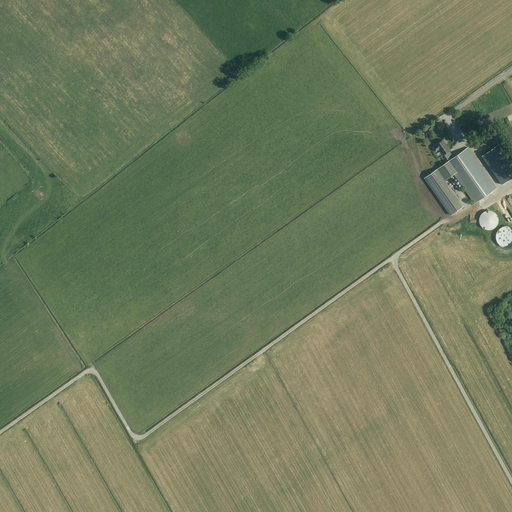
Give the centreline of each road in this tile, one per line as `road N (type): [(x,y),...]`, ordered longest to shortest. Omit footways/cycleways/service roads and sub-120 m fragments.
road 1 (track): [(439,222),(146,435),(131,433),(89,370),(0,433)]
road 2 (track): [(391,257),(511,481)]
